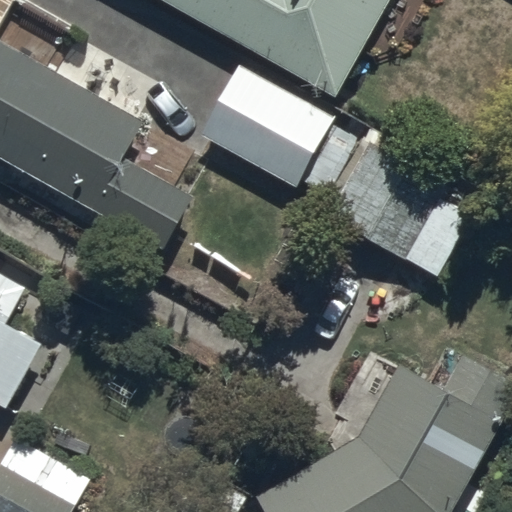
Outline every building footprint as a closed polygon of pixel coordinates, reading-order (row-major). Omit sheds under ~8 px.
[(174,0),(337,92),(387,0),(174,0)] [(0,42),(0,155),(161,255),(194,204),(119,160),(140,123),(0,42)] [(242,67),(206,135),(299,188),(339,115),(242,67)] [(375,139),(332,214),(443,278),(486,202),(375,139)] [(31,290),(0,274),(0,406),(13,413),(48,341),(14,325),(31,290)] [(259,492),(270,511),(458,511),(511,420),(511,375),(466,349),(445,385),(403,361),(360,435),(259,492)] [(14,439),(0,464),(0,511),(70,511),(88,480),(14,439)]
